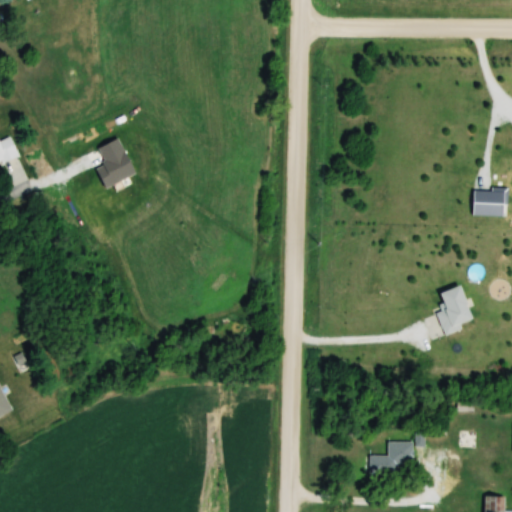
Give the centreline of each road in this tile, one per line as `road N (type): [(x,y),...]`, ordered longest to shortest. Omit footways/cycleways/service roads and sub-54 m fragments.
road 1 (residential): [(293,382),(300,0)]
road 2 (residential): [(300,28),(511,29)]
road 3 (residential): [(289,511),(293,382)]
